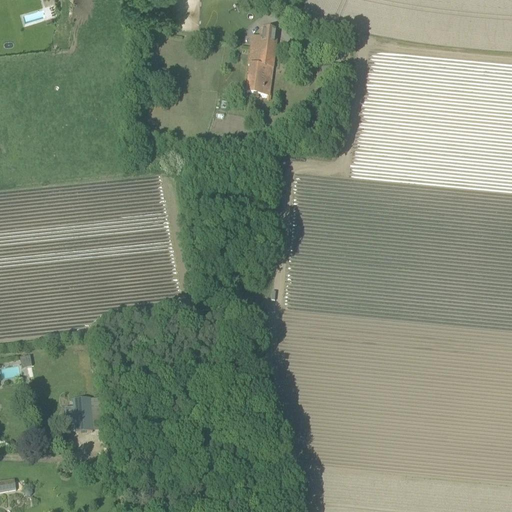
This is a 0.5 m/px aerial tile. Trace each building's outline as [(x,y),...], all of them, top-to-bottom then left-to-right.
[(277,31),(261,29),(260,39),(254,38),(254,37),(251,37),(251,39),(252,39),(248,66),(250,67),(246,95),(269,97),(277,31)] [(347,67),(322,66),(322,82),(346,83),(347,67)] [(30,357),(20,358),(21,368),(31,367),(30,357)] [(90,400),(73,401),(75,434),(92,433),(90,400)] [(0,484),(0,494),(16,492),(14,482),(0,484)]
